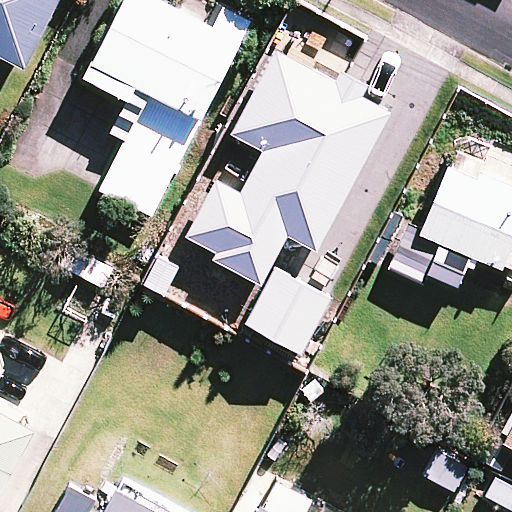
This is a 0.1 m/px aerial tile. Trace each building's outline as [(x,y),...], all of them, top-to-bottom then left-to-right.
[(55,0),(0,0),(0,40),(28,54),(55,0)] [(170,0),(124,0),(89,72),(130,92),(137,78),(152,86),(103,186),(154,211),(203,112),(251,16),(224,3),(214,22),(170,0)] [(391,105),(285,48),(243,127),(272,143),(244,195),(321,236),(391,105)] [(460,283),(470,262),(474,264),(478,254),(508,267),(511,258),(511,179),(455,154),(420,231),(407,226),(390,263),(423,278),(427,269),(460,283)] [(332,291),(278,263),(249,317),(303,346),(332,291)] [(67,370),(0,334),(0,496),(36,428),(67,370)] [(511,394),(511,374),(492,363),(471,401),(500,416),(511,394)] [(432,442),(418,468),(457,488),(471,462),(432,442)] [(511,482),(488,470),(477,492),(511,510),(511,482)] [(274,476),(264,494),(254,511),(325,511),(329,505),(274,476)] [(176,511),(119,480),(108,499),(73,481),(56,511),(176,511)]
